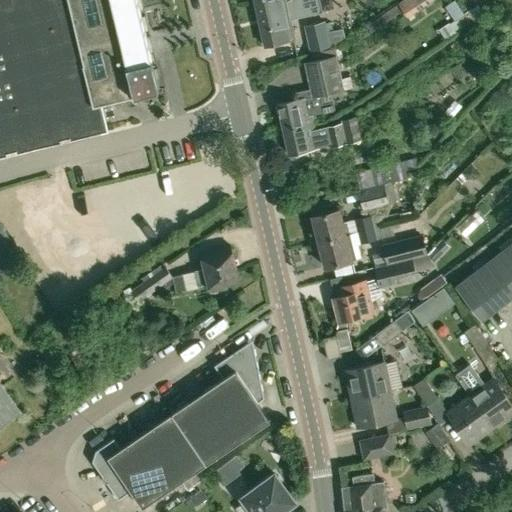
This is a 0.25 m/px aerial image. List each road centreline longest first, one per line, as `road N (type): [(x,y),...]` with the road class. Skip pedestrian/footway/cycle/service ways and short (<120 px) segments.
road 1 (secondary): [(326,511),(212,0)]
road 2 (unclassified): [(212,327),(26,453)]
